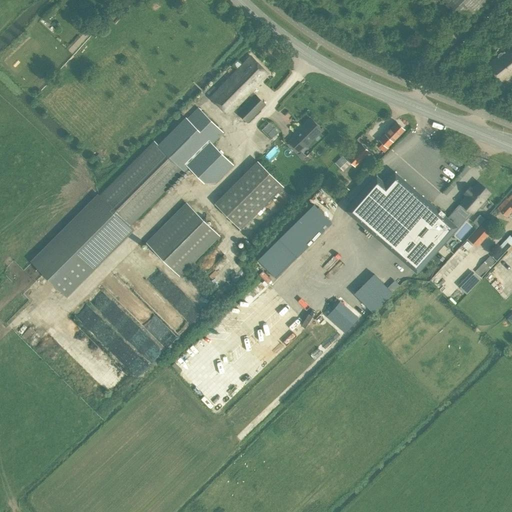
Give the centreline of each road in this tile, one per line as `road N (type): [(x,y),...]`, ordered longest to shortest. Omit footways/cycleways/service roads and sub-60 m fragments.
road 1 (primary): [(511,147),(335,72),(239,0)]
road 2 (unknown): [(434,115),(312,250)]
